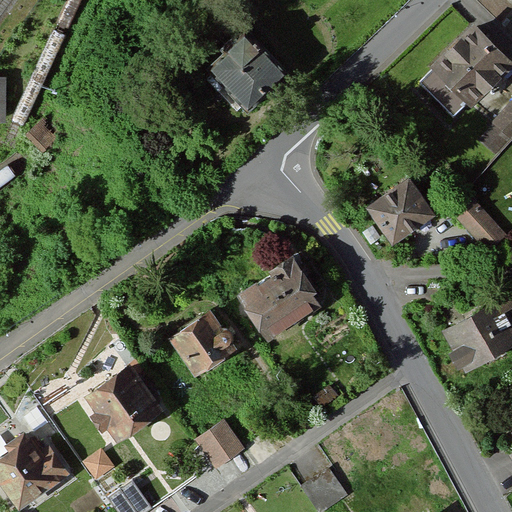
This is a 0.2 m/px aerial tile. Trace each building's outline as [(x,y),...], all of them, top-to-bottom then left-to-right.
[(507,65),(469,27),(414,82),(452,120),(507,65)] [(279,74),(234,34),(201,70),(246,110),(279,74)] [(511,135),(511,97),(474,141),(493,157),(511,135)] [(63,132),(47,117),(32,133),(48,148),(63,132)] [(431,215),(403,175),(361,205),(389,244),(431,215)] [(506,235),(466,195),(447,214),(487,253),(506,235)] [(291,253),(239,287),(268,333),(321,300),(291,253)] [(511,288),(439,329),(461,368),(511,339),(511,317),(511,315),(511,314),(511,288)] [(210,305),(170,331),(197,373),(237,346),(210,305)] [(131,355),(84,387),(96,405),(90,409),(102,427),(109,423),(117,435),(163,404),(131,355)] [(222,415),(192,435),(213,466),(243,446),(222,415)] [(39,437),(0,465),(30,507),(79,472),(60,446),(50,453),(39,437)] [(102,446),(82,459),(95,479),(115,466),(102,446)] [(327,467),(302,482),(320,511),(346,496),(327,467)] [(131,478),(107,494),(119,511),(143,511),(151,507),(131,478)]
